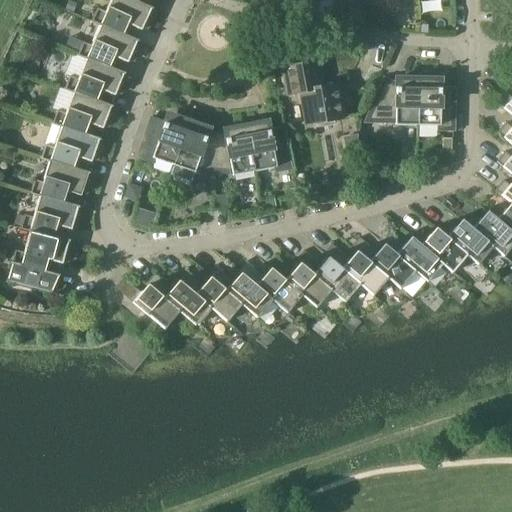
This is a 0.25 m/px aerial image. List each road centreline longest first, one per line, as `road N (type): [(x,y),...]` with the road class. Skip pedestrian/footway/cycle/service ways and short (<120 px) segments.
road 1 (residential): [(476,50),(466,162),(453,183),(301,225),(149,250),(110,228),(107,200),(183,0)]
road 2 (residential): [(325,29),(476,50)]
